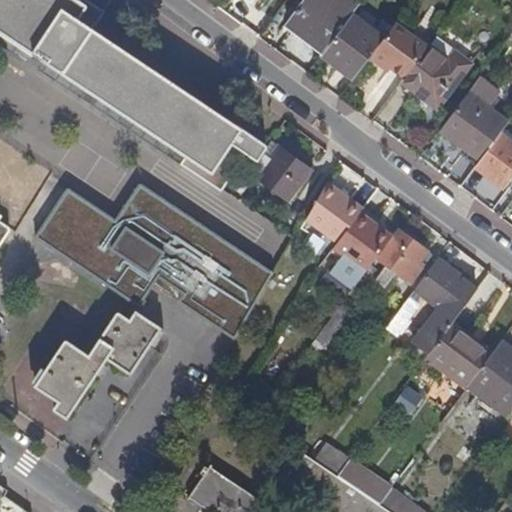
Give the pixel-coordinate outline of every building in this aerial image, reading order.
[(0,0),(0,30),(38,55),(31,65),(153,147),(179,164),(180,162),(214,184),(215,182),(240,145),(253,153),(263,139),(232,119),(230,121),(89,26),(100,10),(85,0),(0,0)] [(296,0),(282,20),(319,48),(344,15),(352,3),(347,0),(296,0)] [(317,51),(351,76),(369,51),(378,40),(344,15),(319,48),(317,51)] [(369,51),(400,76),(425,44),(426,41),(394,17),(378,40),(369,51)] [(400,76),(398,80),(434,106),(467,62),(452,51),(445,59),(425,44),(400,76)] [(437,127),(477,157),(497,130),(505,119),(465,90),(437,127)] [(511,167),(511,140),(497,130),(477,157),(471,164),(499,185),(511,167)] [(305,166),(274,143),(263,159),(259,155),(247,172),(281,198),(305,166)] [(362,203),(325,177),(304,214),(336,237),(357,209),(362,203)] [(263,268),(140,187),(112,222),(67,193),(36,241),(108,289),(126,267),(226,337),(263,268)] [(389,233),(357,209),(336,237),(331,244),(342,251),(330,268),(351,283),(364,267),(366,264),(370,258),(389,233)] [(375,269),(366,264),(364,267),(351,283),(311,337),(322,345),(371,279),(375,282),(385,269),(405,284),(416,270),(412,266),(424,250),(393,227),(389,233),(370,258),(378,265),(375,269)] [(447,323),(474,287),(434,257),(411,288),(435,306),(413,336),(429,348),(447,323)] [(414,303),(404,296),(392,313),(402,320),(414,303)] [(60,337),(28,383),(51,399),(46,406),(59,416),(101,356),(123,371),(154,325),(130,308),(123,318),(112,310),(83,353),(60,337)] [(402,320),(392,313),(380,329),(389,337),(402,320)] [(472,341),(447,323),(429,348),(424,354),(464,383),(489,349),(474,338),(472,341)] [(286,363),(303,338),(291,330),(274,354),(286,363)] [(511,345),(498,335),(490,347),(511,363),(511,345)] [(511,403),(511,363),(490,347),(489,349),(464,383),(459,390),(500,420),(511,403)] [(396,408),(416,413),(422,391),(402,386),(396,408)] [(279,439),(292,448),(308,426),(295,416),(279,439)] [(321,444),(310,461),(334,476),(345,460),(321,444)] [(387,511),(375,504),(334,476),(310,461),(300,453),(281,480),(329,511),(387,511)] [(345,460),(334,476),(375,504),(386,488),(345,460)] [(207,466),(186,495),(210,511),(261,511),(266,506),(207,466)] [(420,511),(386,488),(375,504),(387,511),(420,511)]
